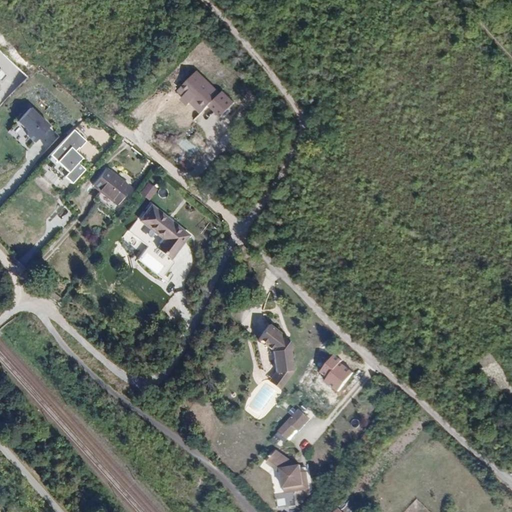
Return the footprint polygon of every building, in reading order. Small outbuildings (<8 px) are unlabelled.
[(219,84),(198,61),(181,77),(186,83),(182,86),(189,93),(195,87),(204,98),(219,84)] [(27,133),(35,141),(49,127),(30,107),(18,119),(27,128),(27,133)] [(27,128),(18,119),(8,128),(27,148),(35,141),(27,133),(27,128)] [(74,129),(47,156),(53,162),(50,165),(62,176),(64,175),(70,181),(83,168),(77,162),(83,156),(75,149),(78,146),(79,147),(86,140),(74,129)] [(93,185),(117,204),(130,187),(107,169),(93,185)] [(148,181),(140,192),(150,199),(158,188),(148,181)] [(157,246),(159,248),(170,257),(189,233),(177,223),(152,203),(141,217),(165,237),(157,246)] [(273,371),(276,372),(291,370),(289,348),(291,346),(285,341),(284,342),(281,339),(284,336),(269,323),(257,337),(270,349),(273,371)] [(269,381),(270,382),(277,388),(279,389),(293,372),(291,370),(276,372),(269,381)] [(290,413),(290,414),(280,425),(289,434),(291,435),(302,424),(290,413)] [(280,425),(273,433),(269,437),(278,445),(289,434),(280,425)] [(282,495),(307,488),(302,471),(297,473),(295,466),(293,466),(270,454),(263,468),(277,476),(282,495)]
